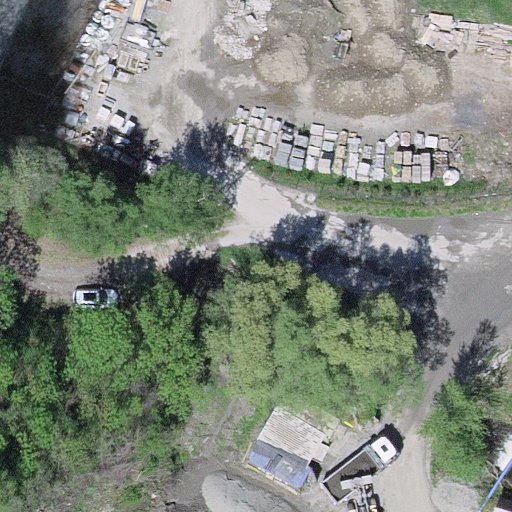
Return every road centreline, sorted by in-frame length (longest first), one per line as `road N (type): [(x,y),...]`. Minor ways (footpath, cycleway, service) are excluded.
road 1 (residential): [(199,279),(350,235),(511,241)]
road 2 (track): [(63,288),(199,279)]
